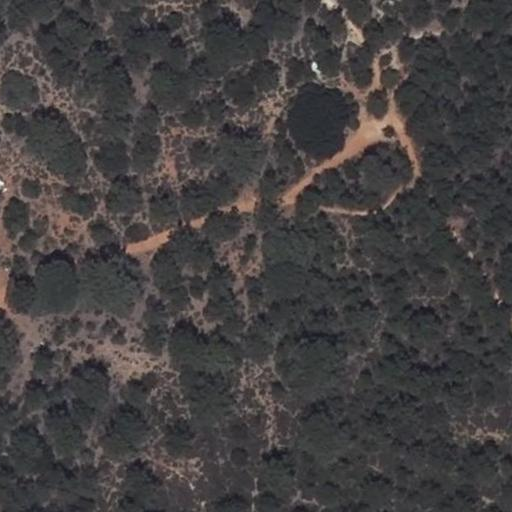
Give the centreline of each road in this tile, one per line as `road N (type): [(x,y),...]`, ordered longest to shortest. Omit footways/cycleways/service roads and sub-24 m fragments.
road 1 (track): [(0,293),(131,255),(231,211),(281,204),(359,209),(399,193),(418,166)]
road 2 (track): [(511,305),(418,166),(354,18),(334,0)]
